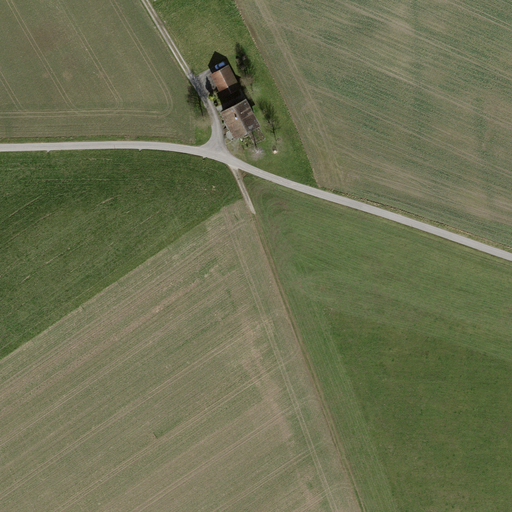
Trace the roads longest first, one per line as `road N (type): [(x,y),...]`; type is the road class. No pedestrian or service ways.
road 1 (unclassified): [(511,258),(217,154),(139,145),(0,147)]
road 2 (track): [(217,154),(219,121),(148,0)]
